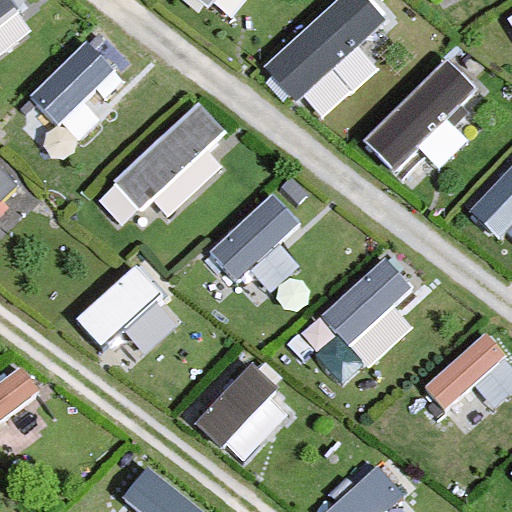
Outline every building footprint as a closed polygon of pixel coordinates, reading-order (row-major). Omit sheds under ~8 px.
[(9,0),(0,0),(0,30),(21,14),(9,0)] [(191,0),(206,13),(217,0),(191,0)] [(380,0),(329,0),(267,56),(300,93),(391,12),(380,0)] [(97,40),(20,111),(44,136),(121,66),(97,40)] [(478,95),(447,64),(364,146),(395,177),(478,95)] [(199,108),(112,187),(140,217),(226,137),(199,108)] [(511,169),(475,205),(500,230),(511,217),(511,169)] [(0,172),(0,209),(19,191),(0,172)] [(300,229),(272,198),(208,257),(236,288),(300,229)] [(385,264),(320,321),(347,351),(412,294),(385,264)] [(134,270),(77,323),(105,353),(162,300),(134,270)] [(478,337),(409,396),(429,419),(498,360),(478,337)] [(251,370),(196,427),(221,451),(276,395),(251,370)] [(20,372),(0,386),(0,426),(39,397),(20,372)] [(393,472),(342,511),(398,511),(415,499),(393,472)] [(153,474),(102,511),(155,511),(172,500),(153,474)]
